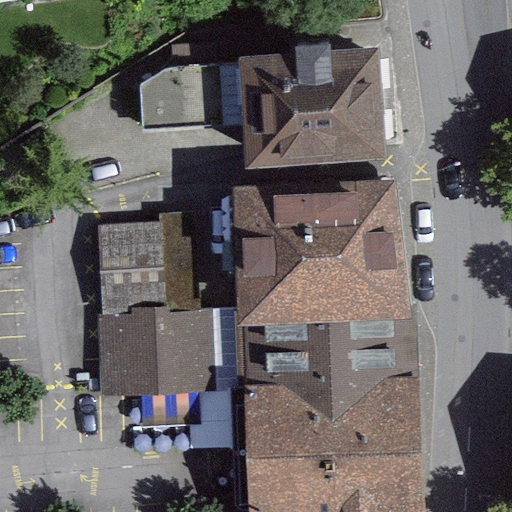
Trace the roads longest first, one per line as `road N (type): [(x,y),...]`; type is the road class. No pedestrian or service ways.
road 1 (secondary): [(472,298),(440,0)]
road 2 (secondary): [(464,511),(472,298)]
